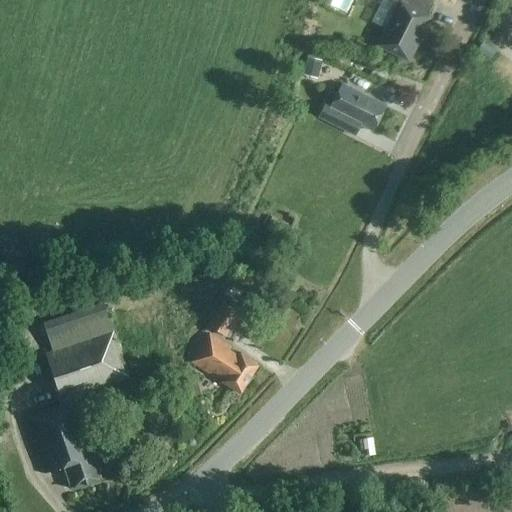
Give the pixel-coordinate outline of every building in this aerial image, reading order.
[(408,62),(416,46),(417,46),(418,45),(417,45),(420,38),(421,38),(422,37),(421,36),(430,19),(399,4),(378,47),(408,62)] [(338,69),(342,56),(329,52),(325,65),(338,69)] [(318,118),(354,136),(359,126),(372,132),(385,107),(342,85),(330,109),(324,106),(318,118)] [(271,218),(266,216),(261,227),(283,237),(288,225),(272,217),(271,218)] [(42,323),(52,352),(44,355),(60,403),(23,416),(43,474),(63,468),(70,490),(100,480),(92,458),(96,456),(93,447),(94,446),(77,395),(127,378),(101,303),(42,323)] [(238,317),(220,307),(208,326),(225,339),(238,317)] [(209,334),(191,362),(239,395),(258,366),(209,334)] [(104,446),(107,454),(117,450),(114,442),(104,446)]
